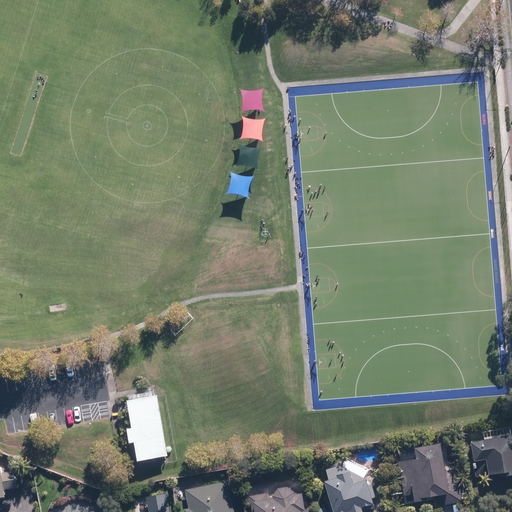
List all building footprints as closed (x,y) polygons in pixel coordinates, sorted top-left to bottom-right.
[(171,456),(159,396),(131,401),(143,461),(171,456)] [(511,431),(471,436),(474,462),(488,460),(489,474),(511,470),(511,431)] [(399,446),(407,495),(416,494),(417,500),(447,495),(448,503),(465,500),(456,438),(399,446)] [(324,464),(337,511),(353,508),(354,511),(369,511),(367,505),(383,501),(370,452),(324,464)] [(21,488),(19,469),(9,470),(8,463),(2,463),(1,456),(0,455),(0,497),(10,496),(11,489),(21,488)] [(251,485),(255,511),(311,511),(307,477),(251,485)] [(237,511),(231,478),(187,487),(191,506),(187,506),(187,511),(237,511)] [(150,511),(168,511),(166,492),(148,494),(150,511)]
